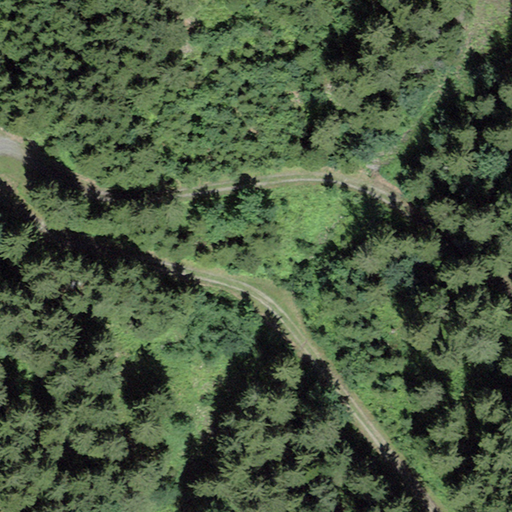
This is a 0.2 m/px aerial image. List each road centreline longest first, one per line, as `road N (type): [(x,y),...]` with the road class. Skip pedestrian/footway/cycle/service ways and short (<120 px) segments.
road 1 (track): [(438,511),(260,297),(182,268),(60,239),(0,201)]
road 2 (track): [(0,150),(84,195),(126,198),(325,177),(361,185),(399,201),(511,286)]
